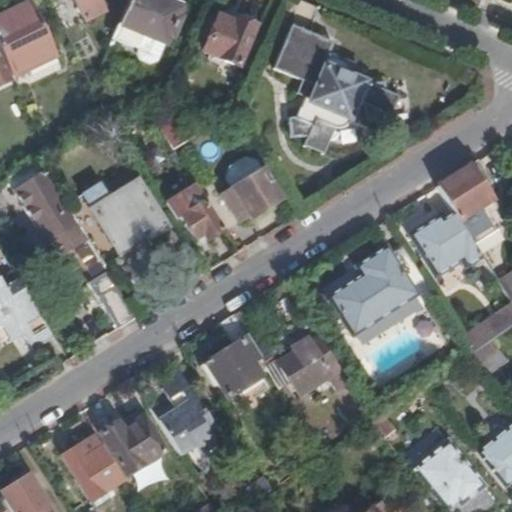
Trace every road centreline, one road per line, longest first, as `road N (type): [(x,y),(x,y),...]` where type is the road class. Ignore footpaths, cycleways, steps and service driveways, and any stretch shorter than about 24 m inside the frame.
road 1 (residential): [(511,106),(0,431)]
road 2 (residential): [(511,54),(377,0)]
